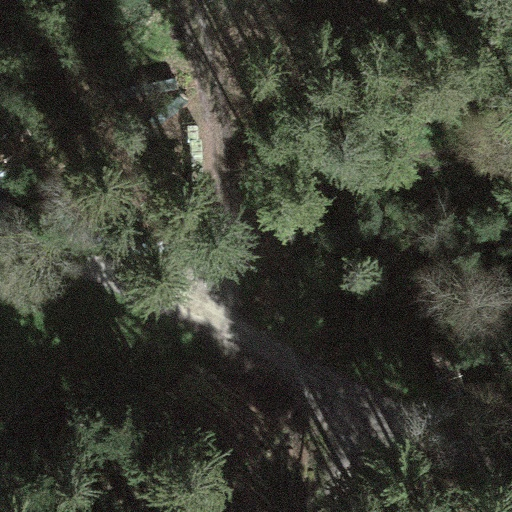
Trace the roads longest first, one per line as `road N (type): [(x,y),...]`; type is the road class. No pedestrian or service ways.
road 1 (track): [(511,494),(379,427),(79,245),(0,222)]
road 2 (track): [(195,0),(241,192),(211,325),(50,392),(0,427)]
road 3 (track): [(511,101),(79,245)]
